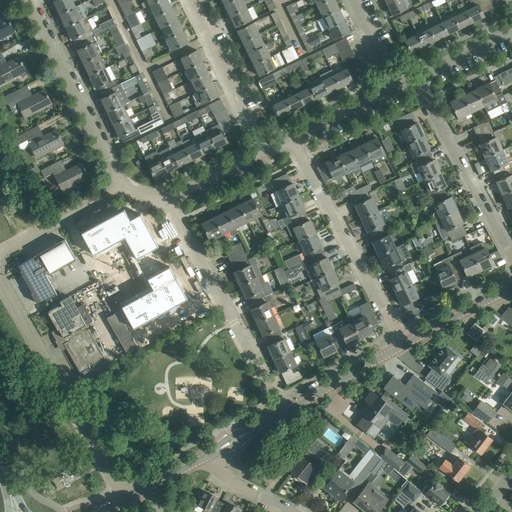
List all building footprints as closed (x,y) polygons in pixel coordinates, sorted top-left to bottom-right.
[(55,0),(53,1),(59,13),(58,14),(58,15),(60,14),(75,7),(71,0),(55,0)] [(160,0),(147,0),(141,3),(144,8),(150,5),(160,0)] [(160,0),(150,5),(155,17),(172,9),(167,0),(160,0)] [(234,0),(225,5),(227,10),(225,11),(228,17),(230,16),(246,8),(243,2),(246,0),(234,0)] [(264,0),(270,11),(274,9),(269,0),(264,0)] [(326,0),(317,5),(323,17),(339,8),(334,0),(326,0)] [(407,9),(402,0),(396,0),(387,5),(393,16),(407,9)] [(468,0),(473,7),(466,11),(471,23),(484,17),(482,13),(479,8),(478,5),(477,5),(476,3),(474,0),(468,0)] [(120,6),(126,17),(129,15),(127,10),(133,7),(130,1),(120,6)] [(431,2),(419,7),(421,13),(433,7),(431,2)] [(491,2),(479,8),(482,13),(494,7),(491,2)] [(453,17),(459,29),(471,23),(466,11),(462,3),(456,6),(460,14),(453,17)] [(286,7),(292,18),(296,16),(290,5),(286,7)] [(66,27),(81,20),(75,7),(60,14),(65,26),(64,27),(66,27)] [(419,7),(407,13),(409,18),(421,13),(419,7)] [(236,27),(252,20),(246,8),(230,16),(236,27)] [(323,17),(328,28),(344,19),(339,8),(323,17)] [(172,9),(155,17),(161,28),(177,20),(172,9)] [(135,12),(129,15),(126,17),(131,28),(141,24),(135,12)] [(277,25),(281,23),(276,12),(271,14),(277,25)] [(441,23),(447,35),(459,29),(453,17),(451,12),(439,18),(441,23)] [(401,22),(409,18),(407,13),(399,17),(401,22)] [(108,16),(103,19),(107,27),(112,24),(108,16)] [(297,30),(301,28),(296,16),(292,18),(297,30)] [(0,38),(14,31),(10,24),(11,23),(10,21),(9,22),(7,17),(0,20),(0,38)] [(86,17),(81,20),(66,27),(72,38),(70,39),(70,40),(75,38),(78,43),(76,44),(93,36),(94,35),(86,17)] [(328,28),(334,39),(334,40),(350,32),(344,19),(328,28)] [(166,38),(166,39),(183,32),(177,20),(161,28),(164,35),(160,37),(162,40),(166,38)] [(243,42),(259,34),(253,22),(237,30),(243,42)] [(282,37),(287,35),(281,23),(277,25),(282,37)] [(429,29),(435,40),(447,35),(441,23),(429,29)] [(131,28),(137,40),(141,38),(138,32),(143,30),(141,24),(131,28)] [(429,29),(427,24),(415,30),(417,34),(423,46),(435,40),(429,29)] [(297,30),(303,41),(307,39),(301,28),(297,30)] [(183,32),(166,39),(172,51),(188,43),(183,32)] [(120,34),(113,37),(118,47),(125,43),(120,34)] [(265,45),(259,34),(243,42),(248,53),(265,45)] [(423,46),(417,34),(405,40),(411,52),(423,46)] [(137,40),(142,51),(146,49),(152,46),(147,35),(141,38),(137,40)] [(292,46),(287,35),(282,37),(288,48),(292,46)] [(96,42),(93,36),(76,44),(78,43),(80,48),(77,50),(83,62),(81,63),(82,64),(83,63),(98,56),(92,44),(96,42)] [(348,43),(345,38),(334,43),(334,44),(336,49),(348,43)] [(308,53),(312,51),(307,39),(303,41),(308,53)] [(254,65),(270,57),(267,50),(274,47),(271,42),(265,45),(248,53),(254,65)] [(122,52),(125,59),(131,56),(125,43),(118,47),(114,48),(117,55),(122,52)] [(339,54),(350,48),(348,43),(336,49),(338,53),(339,54)] [(338,53),(336,49),(334,44),(322,50),(324,54),(326,59),(338,53)] [(288,62),(298,58),(292,46),(288,48),(283,51),(288,62)] [(341,58),(353,53),(350,48),(339,54),(341,58)] [(146,49),(142,51),(148,63),(152,61),(146,49)] [(197,50),(180,58),(186,69),(202,61),(197,50)] [(309,56),(312,61),(324,54),(322,50),(309,56)] [(343,63),(355,57),(353,53),(341,58),(343,63)] [(104,69),(98,56),(83,63),(89,75),(87,76),(88,76),(90,76),(104,69)] [(297,61),(300,66),(312,61),(309,56),(297,61)] [(0,60),(0,84),(26,71),(22,64),(23,63),(21,61),(21,62),(18,57),(7,63),(4,59),(0,60)] [(259,76),(276,68),(270,57),(254,65),(259,76)] [(346,68),(358,62),(355,57),(343,63),(346,68)] [(186,69),(191,81),(208,73),(202,61),(186,69)] [(285,67),(287,72),(300,66),(297,61),(285,67)] [(349,73),(360,67),(358,62),(346,68),(346,69),(349,73)] [(129,66),(132,73),(137,70),(134,64),(129,66)] [(152,72),(158,83),(168,78),(162,67),(152,72)] [(273,73),(275,78),(287,72),(285,67),(273,73)] [(352,79),(363,73),(360,67),(349,73),(346,69),(334,75),(340,87),(353,81),(352,79)] [(511,67),(498,75),(503,85),(511,80),(511,67)] [(111,81),(104,69),(90,76),(95,87),(94,88),(94,89),(99,87),(101,92),(100,93),(102,92),(117,85),(114,79),(111,81)] [(328,93),(340,87),(334,75),(331,70),(319,76),(320,78),(328,93)] [(191,81),(197,92),(213,84),(208,73),(191,81)] [(277,82),(275,78),(273,73),(258,81),(262,89),(277,82)] [(135,76),(144,94),(149,92),(140,74),(135,76)] [(167,93),(173,90),(168,78),(158,83),(163,95),(167,93)] [(320,78),(308,83),(316,99),(328,93),(320,78)] [(482,86),(482,85),(475,88),(476,90),(483,106),(485,109),(504,100),(494,81),(482,86)] [(117,85),(102,92),(104,97),(101,99),(107,111),(105,112),(105,113),(107,112),(123,105),(130,101),(121,83),(117,85)] [(316,99),(308,83),(296,89),(297,93),(303,105),(304,105),(304,107),(312,103),(311,101),(316,99)] [(215,84),(213,84),(197,92),(200,99),(193,102),(196,107),(219,96),(217,91),(218,90),(215,84)] [(23,95),(20,89),(3,97),(7,105),(16,100),(25,118),(52,104),(48,97),(48,96),(47,94),(44,90),(32,96),(30,91),(23,95)] [(476,90),(463,96),(471,112),(483,106),(476,90)] [(154,103),(149,92),(144,94),(138,97),(141,103),(145,101),(148,106),(154,103)] [(163,95),(169,106),(173,104),(167,93),(163,95)] [(297,93),(286,99),(291,111),(303,105),(297,93)] [(458,118),(471,112),(463,96),(450,102),(458,118)] [(209,105),(211,110),(223,104),(220,99),(209,105)] [(280,118),(288,115),(287,113),(291,111),(286,99),(273,105),(279,117),(280,118)] [(184,113),(179,101),(173,104),(169,106),(175,118),(184,113)] [(211,110),(214,115),(225,109),(223,104),(211,110)] [(129,117),(123,105),(107,112),(113,124),(111,125),(112,125),(129,117)] [(205,107),(197,111),(199,116),(207,112),(205,107)] [(214,115),(216,119),(228,114),(225,109),(214,115)] [(197,111),(185,117),(187,122),(199,116),(197,111)] [(411,112),(396,119),(407,143),(423,135),(417,123),(413,125),(411,119),(414,118),(414,117),(410,119),(408,114),(412,112),(411,112)] [(230,118),(228,114),(216,119),(218,124),(230,118)] [(135,129),(129,117),(112,125),(113,125),(119,136),(117,137),(118,138),(123,136),(125,141),(123,142),(124,142),(141,134),(138,128),(135,129)] [(185,117),(173,123),(175,128),(187,122),(185,117)] [(232,123),(230,118),(218,124),(219,125),(221,129),(232,123)] [(479,131),(491,126),(489,121),(473,128),(475,133),(479,132),(479,131)] [(163,134),(175,128),(173,123),(161,129),(163,134)] [(221,129),(224,134),(235,128),(232,123),(221,129)] [(207,131),(215,148),(228,142),(224,134),(221,129),(219,125),(207,131)] [(494,132),(491,126),(479,131),(479,132),(481,137),(478,138),(478,139),(481,137),(494,132)] [(193,133),(195,137),(203,154),(215,148),(207,131),(205,127),(193,133)] [(35,135),(31,129),(15,137),(19,144),(28,139),(37,157),(63,144),(60,137),(60,136),(59,134),(58,134),(56,130),(40,138),(38,133),(35,135)] [(479,145),(485,157),(502,150),(498,142),(504,139),(499,129),(494,132),(481,137),(484,143),(479,145)] [(156,131),(149,135),(151,139),(159,136),(156,131)] [(151,139),(149,135),(141,138),(143,143),(151,139)] [(423,135),(407,143),(415,161),(427,156),(425,151),(429,149),(423,135)] [(195,137),(183,143),(191,160),(203,154),(195,137)] [(364,144),(372,160),(385,154),(377,138),(364,144)] [(171,149),(179,166),(191,160),(183,143),(182,141),(176,143),(177,146),(171,149)] [(364,144),(352,150),(359,166),(372,160),(364,144)] [(170,148),(158,154),(167,172),(179,166),(171,149),(170,148)] [(338,155),(339,156),(347,172),(352,170),(355,176),(362,173),(359,166),(352,150),(345,153),(345,152),(338,155)] [(510,168),(502,150),(485,157),(491,171),(496,169),(498,174),(510,168)] [(149,156),(153,164),(148,166),(154,178),(167,172),(158,154),(157,152),(149,156)] [(424,180),(440,173),(434,160),(430,162),(427,156),(431,155),(431,154),(427,156),(415,161),(410,164),(415,174),(420,172),(424,180)] [(325,183),(341,175),(343,180),(349,177),(347,172),(339,156),(316,167),(325,183)] [(57,161),(41,170),(45,177),(53,173),(62,190),(89,177),(85,170),(86,169),(85,167),(84,167),(82,162),(66,170),(64,166),(61,168),(57,161)] [(511,167),(510,168),(498,174),(495,175),(495,176),(498,174),(501,180),(496,181),(502,194),(511,189),(511,167)] [(381,184),(386,181),(380,169),(375,172),(381,184)] [(287,173),(272,180),(277,191),(272,193),(277,206),(283,203),(299,196),(293,183),(289,185),(286,180),(290,178),(287,173)] [(432,198),(444,193),(442,188),(446,186),(440,173),(424,180),(432,198)] [(356,191),(353,186),(341,192),(344,197),(351,194),(356,191)] [(351,194),(354,199),(353,199),(354,200),(357,198),(369,192),(366,186),(356,191),(351,194)] [(375,189),(369,192),(357,198),(359,203),(355,205),(361,218),(378,211),(374,203),(380,200),(375,189)] [(511,189),(502,194),(508,208),(511,205),(511,189)] [(456,202),(454,203),(451,197),(447,199),(444,193),(448,192),(447,191),(444,193),(432,198),(438,211),(437,211),(436,212),(435,213),(434,214),(434,215),(434,217),(434,218),(434,219),(434,220),(441,217),(457,209),(459,208),(456,202)] [(300,195),(283,203),(291,221),(303,216),(301,211),(305,209),(302,202),(303,201),(300,195)] [(258,196),(240,205),(248,221),(260,215),(268,232),(274,229),(258,196)] [(227,211),(235,227),(248,221),(240,205),(227,211)] [(146,325),(147,320),(152,318),(157,319),(158,315),(162,312),(167,313),(168,309),(173,306),(178,308),(179,303),(187,299),(183,291),(184,286),(180,285),(177,280),(178,276),(174,274),(169,266),(161,271),(157,269),(158,264),(154,256),(149,255),(150,251),(158,246),(154,238),(155,234),(151,232),(148,227),(149,223),(145,222),(140,214),(136,216),(132,210),(127,214),(124,209),(116,213),(111,212),(110,217),(105,219),(101,218),(100,222),(95,225),(90,224),(89,228),(81,233),(85,241),(85,243),(86,246),(89,247),(93,255),(101,250),(106,251),(107,247),(112,244),(116,246),(118,241),(125,237),(128,244),(127,249),(132,250),(136,258),(133,268),(138,276),(147,278),(153,289),(146,293),(141,291),(140,296),(135,298),(131,297),(129,302),(121,306),(126,314),(125,317),(126,320),(129,320),(133,328),(141,324),(146,325)] [(461,230),(464,228),(461,230),(458,224),(463,223),(457,209),(441,217),(434,220),(443,238),(449,235),(461,230)] [(227,211),(214,217),(222,234),(230,230),(232,235),(238,233),(235,227),(227,211)] [(378,211),(361,218),(367,231),(372,229),(374,234),(371,236),(386,229),(378,211)] [(303,216),(291,221),(292,222),(286,225),(292,237),(297,234),(300,240),(316,233),(310,220),(306,222),(303,217),(307,215),(306,215),(303,216)] [(199,233),(204,243),(222,234),(214,217),(202,224),(205,230),(199,233)] [(464,229),(464,228),(461,230),(449,235),(452,241),(467,234),(463,236),(461,230),(464,229)] [(386,229),(371,236),(374,235),(377,240),(372,242),(378,255),(395,247),(386,229)] [(308,258),(320,253),(317,248),(322,246),(316,233),(300,240),(308,258)] [(31,293),(37,303),(48,297),(49,299),(57,294),(45,274),(48,272),(49,274),(76,259),(65,239),(18,265),(21,270),(20,271),(32,293),(31,293)] [(225,249),(227,255),(243,247),(241,242),(225,249)] [(471,248),(473,254),(481,270),(493,264),(483,242),(471,248)] [(403,243),(395,247),(378,255),(385,268),(389,266),(391,271),(403,266),(401,260),(406,257),(408,253),(403,243)] [(430,245),(422,249),(426,257),(434,252),(430,245)] [(227,255),(230,260),(246,253),(243,247),(227,255)] [(451,255),(460,274),(465,272),(467,276),(481,270),(473,254),(464,258),(460,251),(451,255)] [(320,253),(308,258),(303,261),(311,280),(317,277),(333,270),(327,257),(322,259),(320,254),(323,252),(320,253)] [(246,253),(230,260),(233,266),(236,265),(236,264),(248,259),(246,253)] [(460,274),(451,255),(441,260),(445,267),(436,271),(443,288),(456,281),(454,277),(460,275),(461,278),(462,278),(460,275),(460,274)] [(291,258),(284,261),(287,268),(292,266),(294,265),(291,258)] [(257,277),(248,259),(236,264),(236,265),(238,270),(234,272),(240,285),(257,277)] [(296,274),(292,266),(287,268),(283,270),(287,278),(296,274)] [(396,292),(412,284),(403,266),(391,271),(388,273),(391,272),(394,277),(390,279),(396,292)] [(325,295),(337,290),(334,285),(339,283),(333,270),(317,277),(321,285),(316,287),(321,297),(325,295)] [(262,275),(257,277),(240,285),(246,298),(250,296),(253,301),(265,296),(261,286),(266,284),(262,275)] [(412,284),(396,292),(402,305),(406,303),(411,314),(408,316),(423,309),(412,284)] [(325,295),(328,301),(343,295),(340,289),(337,290),(325,295)] [(440,293),(433,297),(436,303),(443,299),(440,293)] [(69,296),(60,302),(61,305),(59,306),(58,305),(48,311),(58,328),(51,332),(59,346),(63,344),(80,373),(90,367),(89,365),(91,363),(92,365),(105,358),(88,329),(86,330),(84,326),(93,321),(83,304),(76,308),(69,296)] [(264,318),(274,314),(265,296),(253,301),(249,303),(253,302),(255,307),(251,309),(257,322),(264,318)] [(327,302),(324,296),(319,298),(322,304),(327,302)] [(362,311),(350,317),(352,322),(361,338),(373,332),(371,327),(377,323),(378,325),(379,325),(367,302),(359,306),(362,311)] [(307,306),(309,311),(315,309),(312,303),(307,306)] [(509,307),(500,316),(511,326),(511,324),(511,306),(511,308),(509,307)] [(126,353),(137,346),(140,351),(146,347),(143,341),(142,342),(137,345),(132,337),(117,311),(117,312),(112,315),(106,318),(126,353)] [(282,333),(274,314),(264,318),(257,322),(263,335),(267,333),(269,338),(282,333)] [(361,338),(352,322),(347,324),(345,319),(332,326),(334,331),(340,343),(345,341),(347,345),(361,338)] [(309,322),(303,324),(305,330),(311,327),(309,322)] [(475,323),(467,332),(466,333),(467,333),(476,340),(477,341),(485,330),(475,323)] [(334,331),(315,340),(324,357),(337,350),(335,346),(340,343),(341,347),(342,346),(340,343),(334,331)] [(290,351),(282,333),(269,338),(270,338),(266,340),(270,339),(272,344),(268,346),(274,358),(290,351)] [(137,345),(142,342),(138,334),(132,337),(137,345)] [(307,336),(300,339),(303,345),(310,342),(307,336)] [(442,390),(450,379),(443,373),(457,355),(445,345),(438,353),(435,357),(428,365),(432,368),(425,377),(425,378),(442,390)] [(299,369),(290,351),(274,358),(280,372),(284,370),(287,375),(286,376),(289,383),(287,384),(287,385),(302,378),(298,369),(299,369)] [(483,365),(474,376),(485,384),(491,376),(500,364),(491,357),(484,366),(483,365)] [(503,403),(511,410),(511,379),(503,372),(496,382),(502,387),(503,385),(511,392),(503,403)] [(383,388),(411,410),(411,409),(417,402),(425,408),(437,392),(413,374),(405,385),(393,375),(383,388)] [(178,387),(180,397),(204,394),(203,383),(178,387)] [(365,415),(357,425),(371,436),(374,438),(389,419),(398,426),(401,421),(407,414),(383,396),(381,398),(374,393),(371,390),(363,400),(367,402),(360,411),(365,415)] [(440,394),(438,396),(447,402),(450,398),(442,391),(440,394)] [(447,402),(443,408),(447,411),(455,401),(450,398),(447,402)] [(496,410),(481,399),(473,410),(487,421),(496,410)] [(324,411),(319,407),(315,412),(320,416),(324,411)] [(470,433),(464,441),(480,453),(491,439),(481,431),(485,426),(468,413),(464,418),(477,428),(472,435),(470,433)] [(433,427),(427,435),(450,453),(456,445),(433,427)] [(338,469),(324,487),(339,499),(344,493),(349,486),(355,491),(363,481),(366,477),(377,463),(375,461),(379,456),(370,448),(370,447),(353,433),(337,454),(343,459),(354,445),(366,454),(351,472),(353,473),(349,478),(338,469)] [(307,450),(317,438),(311,434),(297,450),(303,455),(291,470),(303,480),(303,481),(304,481),(309,484),(315,476),(310,472),(320,460),(307,450)] [(399,469),(405,462),(386,447),(380,454),(399,469)] [(425,466),(417,460),(411,455),(398,472),(404,477),(412,466),(421,472),(425,466)] [(444,461),(440,468),(458,482),(470,466),(459,457),(451,467),(444,461)] [(377,463),(366,477),(372,482),(383,470),(389,475),(394,469),(381,458),(377,463)] [(76,477),(82,474),(77,465),(72,468),(76,477)] [(63,485),(57,476),(52,479),(57,488),(63,485)] [(428,477),(419,488),(425,493),(440,504),(448,494),(440,488),(441,486),(435,481),(434,481),(428,477)] [(402,491),(396,499),(403,505),(403,506),(409,511),(421,511),(415,506),(414,508),(410,504),(413,500),(414,501),(421,492),(409,481),(401,491),(402,491)] [(366,486),(354,501),(367,511),(376,511),(382,505),(388,498),(370,483),(367,486),(366,486)] [(194,509),(199,511),(217,511),(222,502),(216,500),(217,497),(203,491),(194,509)] [(227,505),(222,502),(217,511),(240,511),(241,509),(228,503),(227,505)]
